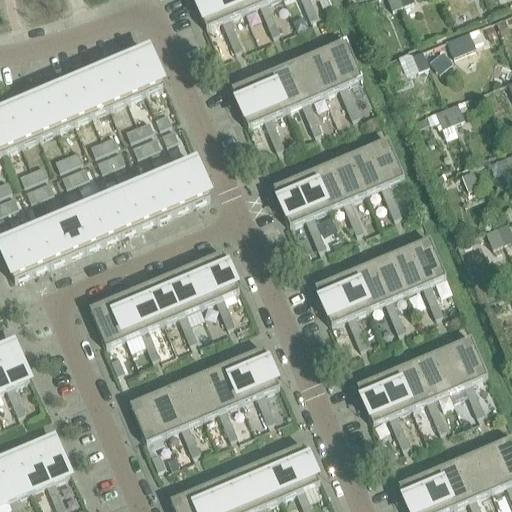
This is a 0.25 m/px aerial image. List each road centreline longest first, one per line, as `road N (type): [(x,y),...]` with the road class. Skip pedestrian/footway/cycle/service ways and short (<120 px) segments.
road 1 (residential): [(140,511),(53,299),(237,219)]
road 2 (residential): [(237,219),(147,7),(89,35),(0,57)]
road 3 (residential): [(361,511),(237,219)]
